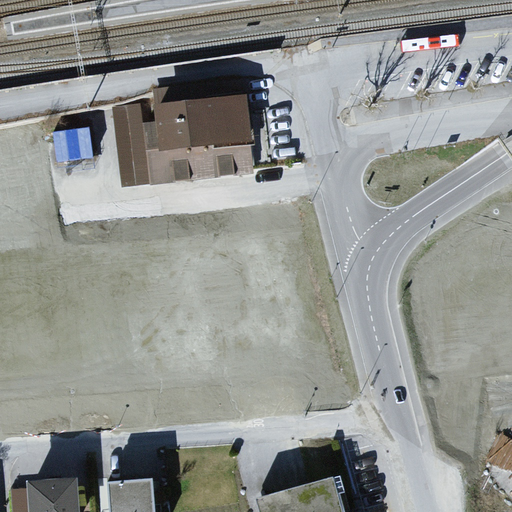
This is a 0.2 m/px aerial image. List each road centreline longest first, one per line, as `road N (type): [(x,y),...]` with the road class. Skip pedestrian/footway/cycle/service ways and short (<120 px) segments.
road 1 (motorway): [(0,355),(511,316)]
road 2 (motorway): [(511,247),(0,281)]
road 3 (residential): [(395,418),(0,450)]
road 4 (unclassified): [(395,418),(367,304),(369,264),(404,221),(511,149)]
